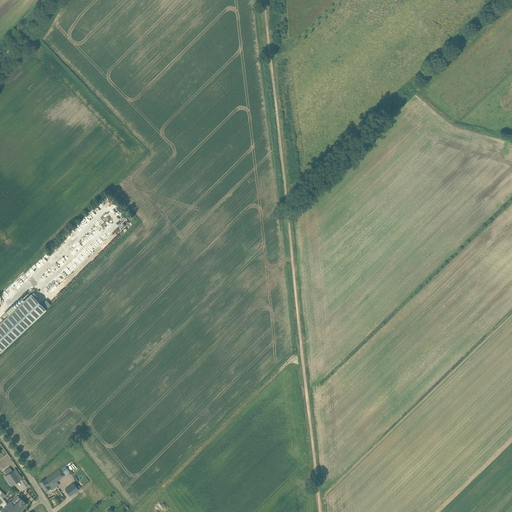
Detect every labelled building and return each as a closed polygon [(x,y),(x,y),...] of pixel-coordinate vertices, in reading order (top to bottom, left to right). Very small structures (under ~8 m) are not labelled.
[(35,265),(26,271),(28,274),(37,268),(35,265)] [(8,315),(0,322),(0,353),(46,310),(31,294),(16,308),(12,305),(5,312),(8,315)] [(44,479),(39,483),(45,491),(50,487),(49,487),(65,475),(60,469),(45,480),(44,479)] [(6,475),(13,485),(20,480),(13,470),(12,471),(7,474),(6,475)] [(74,483),(65,490),(70,496),(79,490),(74,483)] [(11,502),(1,511),(2,511),(18,511),(27,504),(20,498),(13,504),(11,502)]
